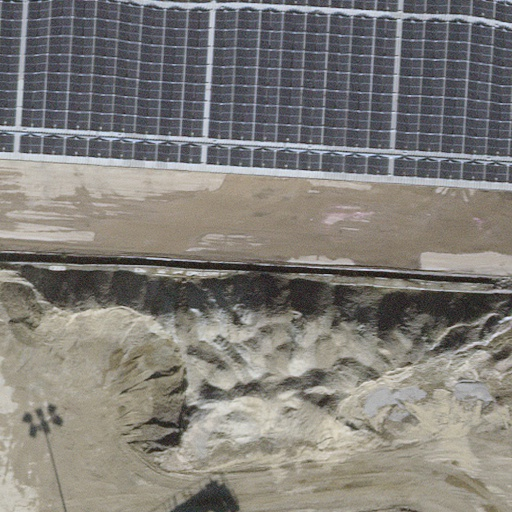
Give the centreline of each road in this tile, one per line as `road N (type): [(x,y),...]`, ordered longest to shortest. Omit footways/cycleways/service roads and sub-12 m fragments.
road 1 (unknown): [(511,258),(443,262),(0,233)]
road 2 (unknown): [(0,428),(73,472),(195,511)]
